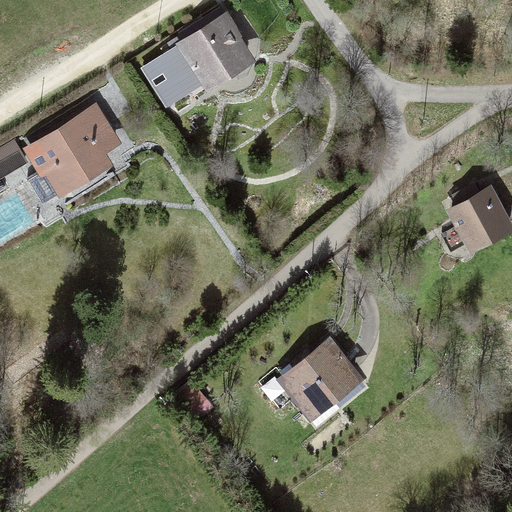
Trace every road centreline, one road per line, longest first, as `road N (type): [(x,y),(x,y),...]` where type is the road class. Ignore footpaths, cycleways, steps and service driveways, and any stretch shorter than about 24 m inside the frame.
road 1 (unclassified): [(11,511),(399,170)]
road 2 (unclassified): [(181,0),(0,121)]
road 3 (unclassified): [(399,170),(511,94)]
road 4 (residential): [(511,93),(380,86)]
